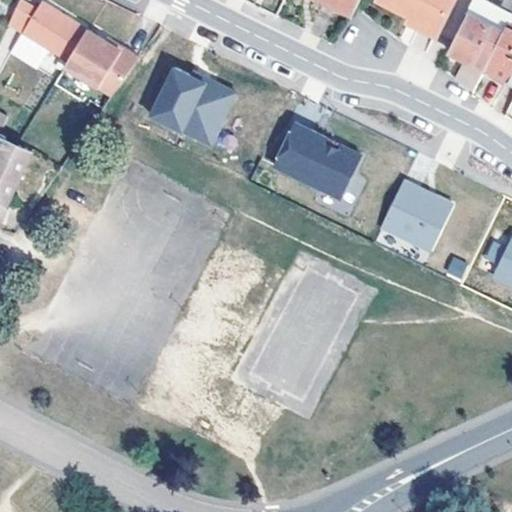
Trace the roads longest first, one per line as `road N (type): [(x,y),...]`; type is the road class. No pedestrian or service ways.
road 1 (residential): [(511,153),(433,107),(337,76),(183,0)]
road 2 (residential): [(0,419),(176,511)]
road 3 (residential): [(345,511),(511,431)]
